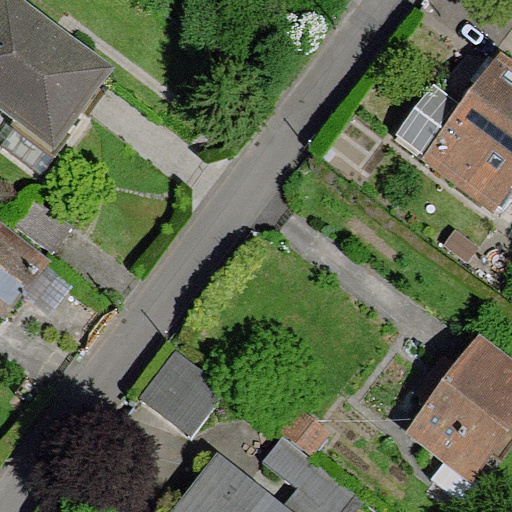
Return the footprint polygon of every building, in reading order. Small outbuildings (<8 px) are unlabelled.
[(8,5),(0,16),(0,107),(22,124),(29,116),(60,139),(108,78),(8,5)] [(431,99),(400,142),(495,212),(511,189),(511,78),(504,72),(464,122),(431,99)] [(69,145),(60,139),(29,116),(22,124),(3,148),(45,178),(69,145)] [(36,202),(16,227),(54,256),(73,230),(36,202)] [(46,266),(0,229),(0,310),(6,315),(46,266)] [(511,432),(511,375),(480,351),(416,436),(452,465),(467,446),(489,462),(511,432)] [(230,394),(179,356),(143,404),(194,442),(230,394)] [(303,418),(289,436),(312,455),(327,437),(303,418)] [(347,511),(358,499),(293,449),(274,473),(325,511),(347,511)] [(286,511),(222,462),(182,511),(286,511)]
